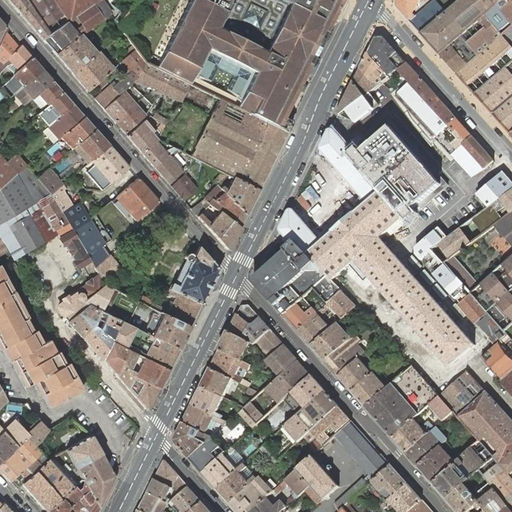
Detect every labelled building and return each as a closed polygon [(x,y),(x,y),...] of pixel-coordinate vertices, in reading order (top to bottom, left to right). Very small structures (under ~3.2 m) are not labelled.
[(7,0),(20,14),(30,5),(26,0),(7,0)] [(26,0),(30,5),(50,34),(69,21),(68,20),(54,0),(26,0)] [(79,35),(110,14),(106,8),(99,0),(96,0),(68,20),(69,21),(50,34),(43,40),(55,54),(76,37),(77,36),(79,35)] [(54,0),(68,20),(96,0),(54,0)] [(112,0),(99,0),(106,8),(112,0)] [(188,0),(156,67),(189,84),(219,98),(279,128),(285,118),(284,117),(297,90),(298,90),(303,82),(302,81),(311,64),(303,60),(308,49),(309,49),(314,40),(313,40),(318,29),(326,33),(335,15),(309,2),(308,1),(308,0),(188,0)] [(342,0),(308,0),(308,1),(309,2),(335,15),(338,9),(340,5),(342,0)] [(419,0),(395,0),(396,6),(408,19),(417,4),(419,0)] [(503,0),(460,0),(459,1),(446,13),(421,34),(439,54),(503,0)] [(511,0),(503,0),(439,54),(475,94),(511,62),(511,0)] [(411,22),(421,34),(446,13),(436,1),(411,22)] [(20,14),(43,40),(50,34),(30,5),(20,14)] [(19,48),(5,32),(0,40),(0,73),(7,66),(11,65),(17,70),(31,57),(22,46),(19,48)] [(73,75),(96,54),(87,44),(85,46),(77,36),(76,37),(55,54),(73,75)] [(376,37),(368,53),(382,69),(386,73),(390,78),(398,70),(407,63),(398,53),(383,36),(376,37)] [(136,80),(145,62),(135,49),(122,61),(132,73),(125,79),(130,85),(136,80)] [(99,51),(96,54),(107,67),(111,64),(99,51)] [(368,53),(361,68),(374,83),(377,87),(390,78),(386,73),(382,69),(368,53)] [(107,67),(96,54),(73,75),(88,91),(96,83),(102,78),(114,68),(111,64),(107,67)] [(42,69),(31,57),(17,70),(10,77),(13,80),(16,78),(18,80),(19,79),(24,85),(42,69)] [(180,102),(189,84),(156,67),(145,62),(136,80),(180,102)] [(511,97),(511,62),(475,94),(492,114),(511,97)] [(424,82),(407,63),(398,70),(415,88),(424,82)] [(361,68),(354,81),(365,96),(377,87),(374,83),(361,68)] [(38,93),(53,81),(42,69),(24,85),(14,95),(23,106),(38,93)] [(110,88),(118,96),(123,91),(130,85),(125,79),(128,76),(126,74),(110,88)] [(102,78),(96,83),(101,89),(107,84),(102,78)] [(63,92),(53,81),(38,93),(48,105),(63,92)] [(354,81),(338,114),(341,115),(365,96),(354,81)] [(441,101),(424,82),(415,88),(432,107),(441,101)] [(105,89),(114,99),(118,96),(110,88),(109,86),(105,89)] [(95,99),(103,109),(114,99),(105,89),(95,99)] [(103,109),(114,121),(134,103),(123,91),(118,96),(114,99),(103,109)] [(37,114),(47,127),(74,105),(63,92),(48,105),(37,114)] [(511,97),(492,114),(510,134),(511,132),(511,97)] [(257,190),(287,132),(279,128),(219,98),(209,117),(190,156),(222,172),(228,175),(233,177),(257,190)] [(457,119),(441,101),(432,107),(449,126),(457,119)] [(114,121),(124,134),(144,115),(134,103),(114,121)] [(84,117),(74,105),(47,127),(58,139),(62,136),(67,132),(84,117)] [(163,124),(165,125),(168,120),(156,113),(152,118),(163,124)] [(142,154),(156,141),(158,139),(153,133),(154,131),(147,123),(152,118),(150,116),(127,136),(142,154)] [(95,129),(84,117),(67,132),(62,136),(73,148),(77,144),(78,143),(95,129)] [(292,121),(285,118),(279,128),(287,132),(292,121)] [(473,136),(457,119),(449,126),(458,138),(451,143),(456,150),(464,144),(473,136)] [(392,120),(354,152),(351,155),(383,192),(405,217),(409,222),(417,214),(416,214),(449,185),(392,120)] [(58,139),(47,127),(43,131),(53,143),(58,139)] [(109,145),(95,129),(78,143),(77,144),(73,148),(87,164),(92,160),(92,159),(109,145)] [(331,130),(330,130),(329,131),(321,146),(322,150),(369,204),(349,221),(342,227),(323,244),(294,210),(292,209),(290,210),(289,211),(281,227),(281,229),(282,231),(292,244),(293,244),(295,241),(332,281),(356,260),(370,276),(370,277),(409,322),(450,367),(476,345),(396,255),(392,258),(378,242),(405,217),(383,192),(351,155),(354,152),(335,131),(334,130),(331,130)] [(494,161),(473,136),(464,144),(486,169),(494,161)] [(2,144),(0,145),(0,155),(6,162),(10,158),(1,148),(4,146),(3,146),(7,142),(5,141),(2,144)] [(169,155),(175,148),(173,147),(166,151),(156,141),(142,154),(154,167),(169,155)] [(128,167),(109,145),(92,159),(92,160),(95,164),(86,172),(102,190),(128,167)] [(0,188),(16,174),(6,162),(0,155),(0,188)] [(183,172),(169,155),(154,167),(169,184),(183,172)] [(13,156),(10,158),(6,162),(16,174),(17,175),(24,169),(13,156)] [(42,175),(31,161),(25,166),(26,167),(37,179),(42,175)] [(26,167),(24,169),(17,175),(16,174),(0,188),(0,224),(8,220),(50,194),(37,179),(26,167)] [(511,189),(511,181),(503,171),(477,195),(488,207),(511,189)] [(218,186),(228,175),(222,172),(213,182),(218,186)] [(45,173),(42,175),(37,179),(50,194),(51,195),(58,188),(45,173)] [(192,185),(183,175),(170,186),(183,200),(189,194),(186,190),(192,185)] [(245,215),(257,190),(233,177),(226,190),(222,186),(220,189),(245,215)] [(159,201),(138,178),(117,196),(124,204),(126,206),(131,211),(129,212),(136,221),(159,201)] [(63,185),(58,188),(51,195),(61,212),(72,205),(63,190),(66,189),(63,185)] [(186,190),(189,194),(195,189),(192,185),(186,190)] [(239,227),(245,215),(220,189),(218,186),(204,199),(209,204),(220,212),(239,227)] [(511,189),(488,207),(433,249),(436,253),(445,263),(458,253),(499,223),(511,212),(511,189)] [(16,234),(24,248),(41,238),(35,226),(40,223),(48,219),(55,230),(68,222),(61,212),(51,195),(50,194),(8,220),(16,234)] [(228,249),(239,227),(220,212),(210,224),(200,213),(209,204),(204,199),(190,209),(227,250),(228,249)] [(79,202),(72,205),(61,212),(68,222),(87,256),(103,245),(104,244),(79,202)] [(511,212),(499,223),(511,237),(511,212)] [(183,229),(169,213),(161,220),(175,236),(183,229)] [(41,238),(24,248),(10,255),(13,260),(58,234),(55,230),(48,219),(40,223),(35,226),(41,238)] [(7,250),(10,255),(24,248),(16,234),(8,220),(0,224),(0,237),(3,242),(3,243),(7,250)] [(90,261),(87,256),(68,222),(55,230),(58,234),(60,238),(59,239),(64,246),(65,245),(74,261),(73,261),(77,268),(84,264),(90,261)] [(328,304),(342,291),(332,281),(295,241),(293,244),(292,244),(286,250),(287,251),(254,281),(273,301),(284,315),(303,298),(314,288),(328,304)] [(109,255),(103,245),(87,256),(90,261),(94,268),(109,255)] [(218,269),(198,246),(196,249),(192,255),(191,255),(190,254),(188,253),(186,254),(184,256),(184,259),(185,261),(186,262),(189,262),(177,286),(171,284),(168,288),(177,293),(201,304),(218,269)] [(458,253),(445,263),(467,289),(471,294),(484,283),(458,253)] [(122,271),(109,255),(94,268),(99,275),(98,275),(104,286),(105,285),(122,271)] [(511,257),(484,283),(471,294),(472,294),(487,312),(488,312),(511,290),(511,257)] [(51,406),(80,391),(65,364),(64,365),(60,358),(56,360),(46,342),(40,345),(33,332),(30,334),(23,321),(25,319),(11,293),(10,294),(0,274),(0,346),(1,349),(4,348),(11,361),(12,360),(26,386),(35,382),(42,395),(44,393),(51,406)] [(98,275),(94,279),(81,289),(82,291),(76,295),(75,294),(69,299),(67,297),(63,300),(64,302),(57,307),(64,317),(104,286),(98,275)] [(177,293),(168,288),(160,284),(158,289),(166,293),(175,297),(172,302),(171,306),(168,310),(153,303),(151,302),(151,301),(141,296),(138,302),(152,309),(162,313),(166,316),(189,327),(201,304),(177,293)] [(104,286),(64,317),(63,317),(67,321),(88,305),(101,312),(112,288),(105,285),(104,286)] [(511,290),(488,312),(504,331),(511,323),(511,290)] [(357,306),(342,292),(342,291),(328,304),(317,313),(298,330),(305,338),(312,346),(331,329),(336,324),(333,320),(327,325),(320,316),(330,307),(342,319),(357,306)] [(487,312),(472,294),(459,305),(492,342),(496,338),(500,342),(508,334),(504,331),(488,312),(487,312)] [(303,298),(284,315),(298,330),(317,313),(303,298)] [(93,351),(102,360),(111,342),(110,342),(121,322),(121,321),(101,312),(88,305),(67,321),(76,331),(85,341),(93,351)] [(242,305),(238,314),(250,324),(259,315),(249,305),(242,305)] [(153,337),(178,349),(189,327),(166,316),(162,313),(150,336),(153,337)] [(250,324),(238,314),(229,332),(242,339),(251,325),(250,324)] [(259,315),(250,324),(251,325),(242,339),(252,343),(254,344),(257,342),(261,338),(271,329),(261,318),(259,315)] [(359,331),(371,321),(366,316),(354,326),(359,331)] [(111,342),(124,348),(126,345),(133,332),(135,328),(121,322),(110,342),(111,342)] [(312,346),(325,361),(351,339),(337,323),(336,324),(331,329),(312,346)] [(278,337),(271,329),(261,338),(268,346),(278,337)] [(242,339),(229,332),(222,346),(243,361),(252,343),(242,339)] [(325,361),(338,376),(360,358),(360,354),(356,348),(349,354),(347,352),(357,343),(363,339),(358,333),(351,339),(325,361)] [(142,357),(168,370),(178,349),(153,337),(150,336),(147,334),(145,338),(138,351),(126,345),(124,348),(128,350),(137,355),(142,357)] [(511,339),(508,334),(500,342),(482,357),(502,380),(511,371),(511,339)] [(268,346),(261,338),(257,342),(271,357),(285,345),(278,337),(268,346)] [(119,369),(128,350),(124,348),(111,342),(102,360),(116,375),(119,369)] [(366,353),(357,343),(347,352),(349,354),(356,348),(360,354),(360,358),(366,353)] [(285,345),(271,357),(267,360),(281,375),(298,360),(285,345)] [(251,365),(243,361),(222,346),(211,368),(233,380),(241,383),(244,385),(245,382),(243,380),(244,379),(242,379),(246,372),(247,370),(248,370),(251,365)] [(158,388),(168,370),(142,357),(137,355),(128,350),(119,369),(158,388)] [(338,376),(352,391),(373,373),(360,358),(338,376)] [(244,409),(258,424),(295,390),(312,375),(298,360),(281,375),(261,393),(258,396),(245,408),(244,409)] [(429,405),(440,396),(429,384),(416,368),(413,365),(392,384),(387,388),(366,407),(393,437),(414,419),(419,414),(429,405)] [(211,368),(202,386),(224,397),(233,380),(211,368)] [(147,410),(148,410),(158,388),(119,369),(116,375),(147,410)] [(487,392),(468,371),(440,396),(453,412),(459,418),(487,392)] [(511,371),(502,380),(501,381),(511,392),(511,371)] [(366,407),(387,388),(373,373),(352,391),(366,407)] [(325,390),(312,375),(295,390),(305,401),(301,405),(305,409),(309,405),(325,390)] [(202,386),(193,404),(216,416),(222,419),(229,423),(232,420),(217,413),(224,397),(202,386)] [(311,431),(339,406),(325,390),(309,405),(305,409),(285,427),(294,437),(280,449),(271,439),(264,446),(278,461),(292,448),(304,437),(311,431)] [(511,419),(487,392),(459,418),(487,449),(495,458),(500,464),(511,453),(511,419)] [(453,412),(440,396),(429,405),(443,421),(448,416),(453,412)] [(196,453),(190,458),(196,465),(203,473),(209,468),(224,454),(226,452),(213,437),(216,435),(221,424),(225,426),(229,423),(222,419),(216,416),(193,404),(184,423),(201,432),(207,434),(213,437),(211,439),(196,453)] [(339,406),(311,431),(315,436),(319,440),(324,446),(334,437),(352,421),(339,406)] [(239,413),(253,428),(258,424),(244,409),(239,413)] [(453,412),(448,416),(454,422),(459,418),(453,412)] [(395,439),(406,452),(435,428),(429,421),(422,428),(414,419),(393,437),(395,439)] [(381,453),(352,421),(334,437),(373,482),(391,465),(381,453)] [(40,441),(48,430),(40,422),(28,432),(26,430),(19,422),(6,435),(8,437),(10,439),(17,447),(27,437),(35,446),(40,441)] [(190,458),(196,453),(211,439),(213,437),(207,434),(203,441),(198,438),(201,432),(184,423),(175,440),(175,441),(190,458)] [(406,452),(418,465),(441,446),(442,445),(446,442),(448,440),(436,427),(435,428),(406,452)] [(8,437),(6,435),(3,431),(0,433),(0,448),(10,439),(8,437)] [(311,431),(304,437),(308,442),(315,436),(311,431)] [(99,507),(114,477),(113,475),(107,463),(90,434),(90,435),(65,450),(66,450),(79,473),(83,479),(85,484),(99,507)] [(41,453),(35,446),(27,437),(17,447),(12,452),(0,463),(0,471),(9,481),(41,453)] [(0,463),(12,452),(17,447),(10,439),(0,448),(0,463)] [(310,447),(316,453),(324,446),(319,440),(310,447)] [(232,454),(227,458),(238,469),(245,463),(247,462),(233,446),(229,450),(232,454)] [(418,465),(433,483),(457,463),(456,462),(453,458),(450,455),(447,452),(441,446),(418,465)] [(474,475),(479,470),(495,458),(487,449),(478,457),(471,448),(459,458),(458,459),(459,460),(456,462),(457,463),(433,483),(447,498),(464,483),(474,475)] [(203,473),(217,488),(238,469),(227,458),(232,454),(229,450),(226,452),(224,454),(209,468),(203,473)] [(21,484),(48,460),(41,453),(9,481),(16,489),(21,484)] [(511,453),(500,464),(495,458),(479,470),(495,489),(511,511),(511,510),(511,453)] [(311,485),(325,500),(326,499),(329,496),(340,487),(331,476),(323,467),(316,460),(313,456),(297,470),(311,485)] [(55,467),(48,460),(21,484),(46,511),(52,506),(63,497),(73,487),(57,469),(61,465),(59,463),(55,467)] [(164,461),(155,479),(173,488),(175,484),(186,490),(189,487),(179,475),(166,461),(164,461)] [(217,488),(230,503),(258,478),(255,476),(249,482),(241,473),(248,467),(245,463),(238,469),(217,488)] [(408,484),(391,465),(373,482),(387,498),(383,502),(385,504),(389,500),(408,484)] [(255,476),(248,467),(241,473),(249,482),(255,476)] [(250,511),(281,511),(286,508),(287,507),(297,498),(299,496),(306,490),(311,485),(297,470),(285,481),(274,490),(277,494),(286,485),(287,484),(297,494),(295,496),(293,498),(292,498),(284,505),(281,501),(275,508),(266,498),(250,511)] [(78,483),(83,479),(79,473),(74,477),(78,483)] [(230,503),(237,511),(250,511),(266,498),(273,491),(262,479),(264,477),(262,475),(260,477),(258,478),(230,503)] [(96,511),(99,507),(85,484),(83,479),(78,483),(75,486),(73,487),(63,497),(52,506),(46,511),(45,511),(96,511)] [(173,488),(155,479),(149,492),(169,503),(170,503),(171,503),(173,501),(174,500),(172,498),(169,497),(173,488)] [(368,486),(369,485),(366,481),(364,479),(361,482),(335,505),(340,511),(344,508),(347,505),(362,492),(366,488),(368,486)] [(447,498),(459,511),(468,511),(470,511),(475,506),(480,502),(479,502),(464,483),(447,498)] [(175,484),(173,488),(183,493),(186,490),(175,484)] [(408,511),(422,500),(408,484),(389,500),(385,504),(382,506),(385,509),(392,503),(399,511),(408,511)] [(306,490),(319,505),(325,500),(311,485),(306,490)] [(190,511),(203,502),(189,487),(186,490),(183,493),(174,500),(173,501),(171,503),(173,506),(178,511),(190,511)] [(487,511),(511,511),(511,510),(511,511),(495,489),(479,502),(480,502),(483,506),(486,510),(487,511)] [(169,503),(149,492),(140,510),(142,511),(165,511),(170,503),(169,503)] [(432,511),(422,500),(408,511),(432,511)] [(211,511),(203,502),(190,511),(211,511)] [(0,511),(11,511),(3,503),(1,505),(0,505),(0,511)]
